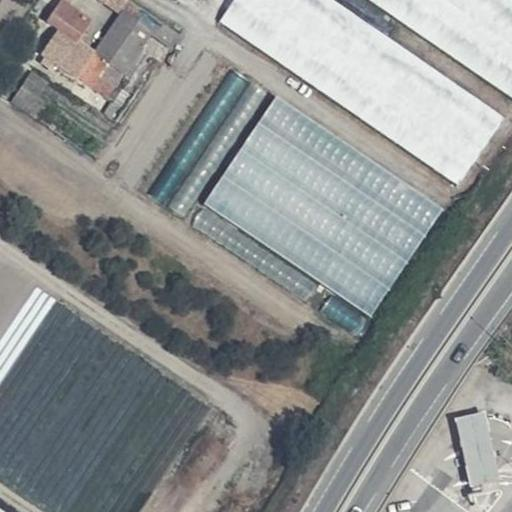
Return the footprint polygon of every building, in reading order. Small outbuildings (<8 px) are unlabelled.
[(122,19),(131,6),(122,0),(100,0),(99,3),(122,19)] [(501,121),(326,0),(237,0),(221,24),(455,186),(501,121)] [(511,5),(504,0),(366,0),(511,103),(511,5)] [(47,28),(56,36),(76,50),(92,27),(62,6),(47,28)] [(131,6),(122,19),(93,62),(118,78),(100,104),(108,110),(165,29),(131,6)] [(38,64),(71,85),(100,104),(118,78),(93,62),(88,58),(76,50),(56,36),(38,64)] [(267,94),(233,71),(149,197),(183,219),(267,94)] [(445,213),(277,100),(192,225),(360,338),(445,213)] [(486,410),(454,419),(471,487),(503,479),(486,410)] [(26,511),(0,494),(0,511),(26,511)]
